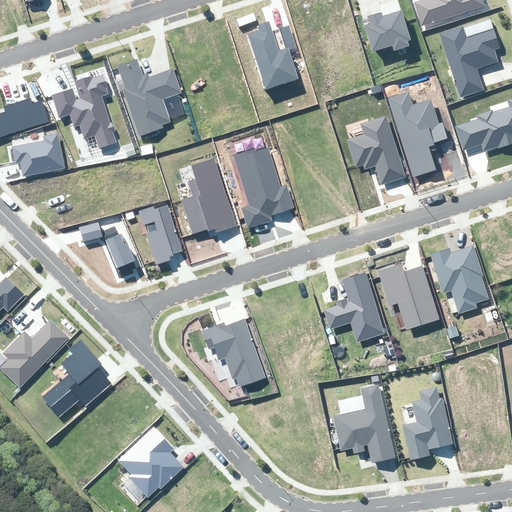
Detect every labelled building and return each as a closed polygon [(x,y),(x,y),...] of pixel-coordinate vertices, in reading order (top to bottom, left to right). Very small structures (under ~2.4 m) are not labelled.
[(422,25),(484,6),(482,0),(421,0),(415,2),(422,25)] [(365,26),(373,51),(393,45),(394,51),(410,46),(408,41),(411,40),(402,10),(383,16),(382,12),(368,16),(370,24),(365,26)] [(266,90),(299,79),(290,53),(297,51),(289,25),(272,31),(269,21),(258,25),(260,30),(248,34),(266,90)] [(440,33),(457,95),(484,88),(478,68),(499,62),(495,50),(502,48),(497,27),(469,35),(466,26),(440,33)] [(118,67),(142,135),(173,124),(164,98),(181,92),(174,72),(147,82),(139,59),(118,67)] [(99,148),(116,143),(102,96),(108,94),(106,88),(107,87),(103,75),(92,78),(92,76),(74,81),(79,98),(76,99),(73,88),(51,95),(59,119),(69,115),(73,127),(80,125),(84,139),(95,136),(99,148)] [(412,177),(436,169),(430,151),(436,149),(434,143),(448,138),(442,122),(439,123),(430,98),(413,104),(409,91),(387,98),(412,177)] [(0,113),(0,137),(49,122),(42,100),(32,103),(31,98),(4,106),(5,112),(0,113)] [(511,98),(507,100),(509,107),(492,112),(492,110),(476,115),(477,119),(455,126),(463,151),(482,145),(484,151),(498,147),(499,149),(511,144),(511,98)] [(381,184),(405,177),(387,115),(360,124),(363,134),(346,139),(355,168),(363,165),(365,169),(376,166),(381,184)] [(20,162),(23,176),(65,168),(58,133),(43,136),(44,140),(11,146),(14,163),(20,162)] [(248,228),(271,220),(270,215),(294,207),(287,185),(281,187),(268,147),(256,151),(255,147),(232,155),(249,205),(241,208),(248,228)] [(216,233),(236,226),(214,158),(192,166),(196,179),(188,181),(193,196),(181,200),(192,234),(207,229),(207,231),(215,229),(216,233)] [(156,265),(171,260),(169,257),(173,255),(173,254),(182,251),(167,205),(155,209),(154,206),(139,211),(143,226),(146,225),(149,232),(145,233),(156,265)] [(83,242),(103,237),(99,222),(79,227),(83,242)] [(117,268),(135,261),(127,243),(124,244),(120,235),(115,226),(102,232),(117,268)] [(474,245),(432,256),(442,293),(452,291),(458,315),(478,310),(476,302),(488,299),(474,245)] [(397,303),(405,329),(441,318),(426,271),(408,276),(404,264),(377,272),(387,306),(397,303)] [(328,310),(333,326),(351,321),(356,339),(385,330),(367,271),(342,278),(349,304),(328,310)] [(0,310),(3,307),(8,311),(24,294),(6,277),(0,282),(0,310)] [(0,367),(0,369),(20,389),(70,339),(51,320),(32,339),(24,332),(3,353),(8,359),(0,367)] [(224,323),(202,331),(209,350),(214,348),(218,361),(224,359),(232,380),(237,378),(240,386),(264,377),(244,320),(225,327),(224,323)] [(43,397),(60,416),(80,399),(86,406),(112,384),(98,367),(102,364),(80,338),(68,349),(73,354),(62,364),(70,374),(43,397)] [(411,460),(430,456),(428,450),(453,444),(442,398),(440,399),(437,387),(420,391),(422,400),(412,402),(417,422),(403,425),(411,460)] [(336,424),(343,456),(374,450),(378,467),(397,463),(382,391),(368,394),(372,417),(336,424)] [(129,477),(148,497),(159,487),(161,489),(184,467),(170,452),(174,449),(154,427),(118,460),(131,475),(129,477)]
